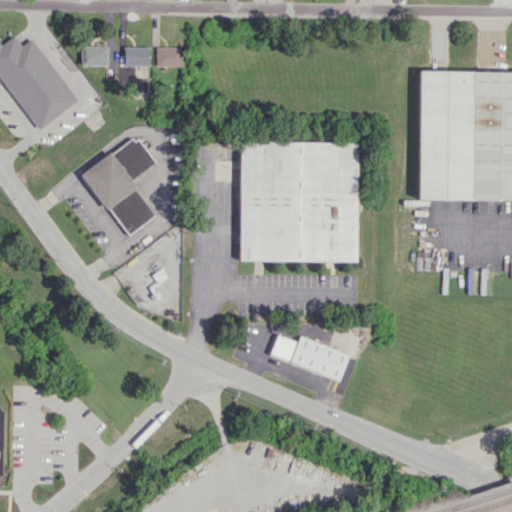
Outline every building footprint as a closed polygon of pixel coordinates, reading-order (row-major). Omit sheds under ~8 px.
[(0,79),(35,129),(76,101),(30,38),(20,45),(13,35),(0,43),(0,79)] [(79,65),(106,65),(107,46),(80,45),(79,65)] [(148,46),(122,46),(122,65),(148,65),(148,46)] [(181,66),(182,47),(154,46),(154,66),(181,66)] [(511,198),(417,198),(418,70),(511,70),(511,198)] [(124,236),(154,216),(129,180),(153,162),(134,135),(80,173),(124,236)] [(240,139),(357,140),(356,262),(239,261),(240,139)] [(298,336),(296,341),(275,333),(267,355),(338,379),(347,353),(298,336)]
